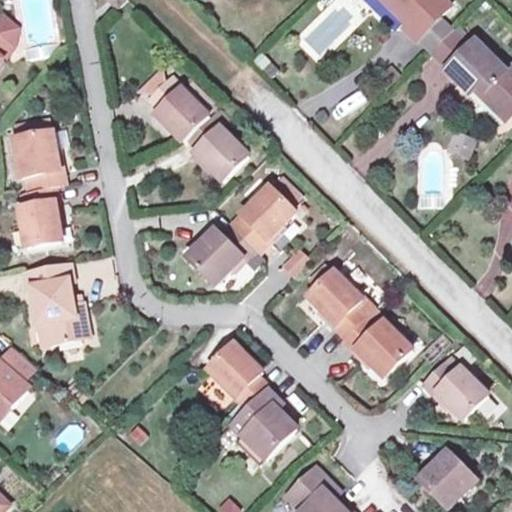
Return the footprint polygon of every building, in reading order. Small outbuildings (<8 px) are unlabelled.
[(423,40),(443,21),(455,9),(445,0),(390,0),(414,24),(409,29),(422,42),(423,40)] [(455,34),(443,21),(423,40),(436,54),(455,34)] [(0,71),(19,49),(0,32),(0,71)] [(451,70),(471,51),(455,34),(436,54),(451,70)] [(511,70),(506,76),(477,46),(471,51),(451,70),(449,72),(472,96),(483,86),(489,92),(483,98),(507,123),(511,118),(511,70)] [(273,79),(282,71),(273,61),(264,70),(273,79)] [(199,143),(225,119),(183,77),(159,101),(170,113),(163,120),(192,150),(199,143)] [(237,107),(225,119),(234,129),(246,117),(237,107)] [(25,136),(64,128),(61,113),(22,121),(25,136)] [(234,129),(225,119),(199,143),(210,154),(203,162),(232,191),(265,159),(234,129)] [(29,170),(32,187),(63,181),(75,178),(64,128),(25,136),(18,138),(25,170),(29,170)] [(455,136),(448,153),(465,160),(472,143),(455,136)] [(63,181),(32,187),(36,205),(26,208),(34,245),(75,237),(63,181)] [(302,182),(290,193),(311,214),(322,202),(302,182)] [(290,193),(251,230),(277,260),(289,248),(287,246),(315,218),(311,214),(290,193)] [(277,260),(251,230),(241,240),(229,228),(202,255),(233,286),(258,262),(267,270),(277,260)] [(313,248),(296,266),(307,277),(324,260),(313,248)] [(97,315),(87,317),(79,277),(85,276),(80,255),(30,266),(34,288),(38,287),(50,343),(100,333),(97,315)] [(332,286),(347,272),(338,263),(324,277),(332,286)] [(325,315),(354,345),(387,312),(347,272),(332,286),(320,299),(330,310),(325,315)] [(186,294),(200,300),(208,284),(194,277),(186,294)] [(387,312),(354,345),(393,384),(426,352),(387,312)] [(255,409),(282,382),(273,372),(277,368),(254,344),(222,375),(255,409)] [(32,366),(14,350),(1,365),(0,364),(0,406),(3,403),(8,408),(26,387),(19,381),(32,366)] [(475,418),(503,390),(474,360),(470,364),(461,354),(429,385),(440,396),(447,390),(475,418)] [(300,400),(282,382),(255,409),(240,425),(260,445),(282,467),(318,431),(294,406),(300,400)] [(282,467),(260,445),(255,450),(276,472),(282,467)] [(434,484),(454,504),(460,510),(490,480),(457,447),(426,476),(434,484)] [(365,511),(340,487),(348,479),(335,465),(297,503),(305,511),(365,511)] [(454,504),(434,484),(429,490),(448,509),(454,504)] [(0,511),(5,511),(10,507),(0,496),(0,511)] [(222,511),(242,511),(235,498),(220,507),(222,511)]
